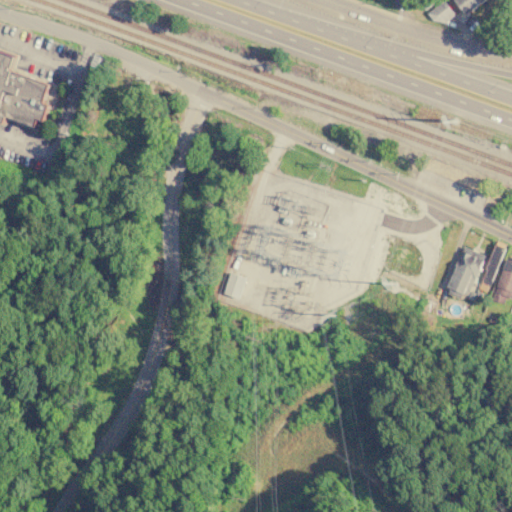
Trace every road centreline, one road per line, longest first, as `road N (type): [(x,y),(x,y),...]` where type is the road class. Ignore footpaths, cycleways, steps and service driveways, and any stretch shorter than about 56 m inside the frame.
road 1 (residential): [(203,92),(169,204),(168,312),(154,360),(65,511)]
road 2 (primary): [(174,0),(511,123)]
road 3 (tertiary): [(203,92),(511,239)]
road 4 (primary): [(511,98),(240,0)]
road 5 (residential): [(511,73),(262,7)]
road 6 (residential): [(0,8),(203,92)]
road 7 (residential): [(324,0),(467,49),(511,52)]
